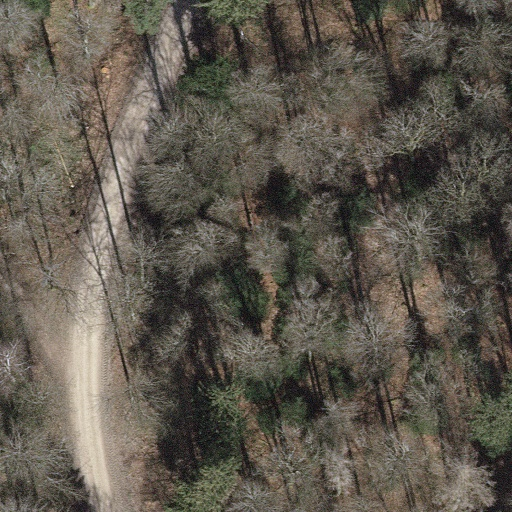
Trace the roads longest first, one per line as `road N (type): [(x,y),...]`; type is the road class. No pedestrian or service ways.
road 1 (track): [(72,395),(92,255),(185,0)]
road 2 (track): [(108,511),(72,395)]
